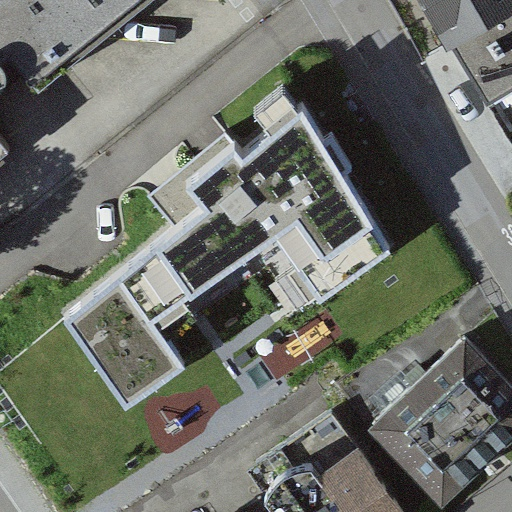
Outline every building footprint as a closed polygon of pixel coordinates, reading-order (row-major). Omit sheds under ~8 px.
[(0,166),(36,140),(14,112),(164,0),(0,0),(0,11),(2,14),(0,16),(0,166)] [(511,0),(426,0),(451,42),(459,37),(511,124),(511,0)] [(393,249),(291,74),(178,174),(198,200),(64,309),(126,404),(189,366),(173,339),(269,280),(295,318),(393,249)] [(414,382),(373,419),(441,492),(487,451),(511,427),(511,386),(464,335),(425,371),(419,365),(408,375),(414,382)] [(271,503),(258,511),(406,511),(332,408),(257,461),(271,481),(268,489),(267,497),(271,503)]
